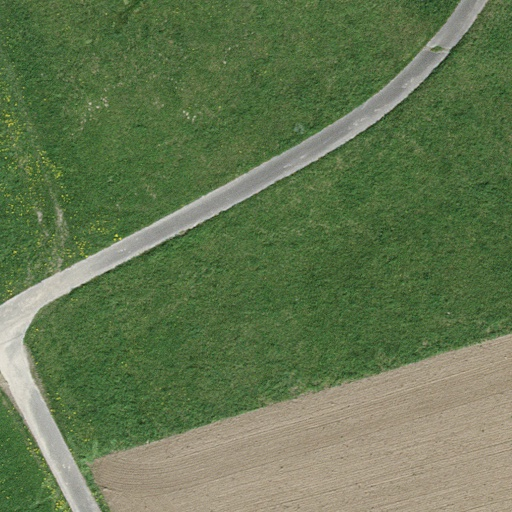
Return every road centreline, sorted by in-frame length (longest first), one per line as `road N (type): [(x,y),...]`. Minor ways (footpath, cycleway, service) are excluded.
road 1 (track): [(0,324),(337,133),(428,60),(473,0)]
road 2 (track): [(0,340),(89,511)]
